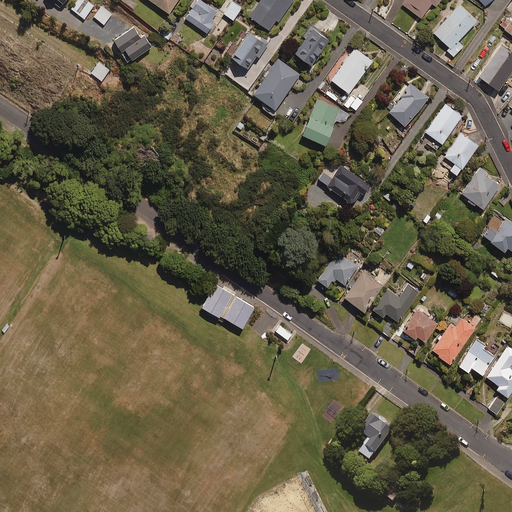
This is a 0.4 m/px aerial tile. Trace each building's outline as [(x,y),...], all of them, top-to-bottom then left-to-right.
[(94,6),(86,0),(77,0),(71,8),(84,18),(94,6)] [(151,0),(169,12),(176,0),(151,0)] [(217,10),(202,0),(195,0),(184,16),(207,32),(215,20),(212,18),(217,10)] [(241,7),(230,0),(229,0),(222,11),(233,19),(241,7)] [(260,0),(249,15),(269,29),(276,19),(278,21),(292,0),(260,0)] [(404,0),(402,3),(420,17),(432,2),(436,5),(439,0),(404,0)] [(476,20),(459,4),(445,19),(444,18),(432,30),(449,46),(447,49),(454,55),(463,45),(458,40),(476,20)] [(112,14),(102,6),(94,16),(104,24),(112,14)] [(330,37),(314,25),(295,51),(311,63),(330,37)] [(141,37),(134,26),(114,39),(128,60),(151,45),(144,35),(141,37)] [(173,32),(164,27),(159,33),(168,39),(173,32)] [(268,43),(249,29),(231,55),(248,67),(257,54),(259,56),(268,43)] [(511,69),(511,49),(501,42),(479,75),(499,89),(511,69)] [(373,60),(355,47),(332,79),(349,92),(373,60)] [(300,73),(278,58),(254,93),(275,108),(300,73)] [(109,70),(99,62),(91,72),(101,80),(109,70)] [(429,96),(411,81),(402,92),(403,93),(388,111),(405,125),(429,96)] [(341,108),(318,98),(303,133),(325,143),(341,108)] [(462,114),(445,103),(424,133),(427,136),(424,141),(437,150),(462,114)] [(478,144),(461,132),(445,155),(455,162),(450,169),(457,174),(478,144)] [(332,177),(324,171),(319,179),(352,202),(360,191),(363,194),(370,184),(341,164),(332,177)] [(500,184),(479,168),(461,192),(483,207),(500,184)] [(502,222),(494,217),(482,234),(505,250),(508,246),(511,248),(511,222),(505,218),(502,222)] [(357,265),(337,251),(317,279),(328,286),(335,277),(345,284),(357,265)] [(384,284),(363,269),(343,297),(363,312),(384,284)] [(254,307),(215,283),(202,305),(219,316),(220,314),(242,327),(254,307)] [(418,291),(408,284),(399,297),(387,288),(373,309),(383,316),(385,312),(398,321),(418,291)] [(438,322),(416,308),(402,329),(415,338),(417,335),(425,341),(438,322)] [(455,326),(450,323),(431,350),(450,363),(475,327),(475,326),(481,318),(475,314),(469,322),(462,317),(455,326)] [(292,333),(279,325),(275,330),(288,339),(292,333)] [(486,344),(476,337),(458,363),(468,370),(471,365),(482,373),(494,355),(484,347),(486,344)] [(511,361),(511,348),(508,346),(486,375),(499,385),(497,388),(507,396),(511,388),(511,367),(509,366),(511,361)] [(504,401),(497,396),(489,408),(496,413),(504,401)] [(394,430),(373,414),(360,431),(370,438),(359,452),(371,461),(394,430)]
